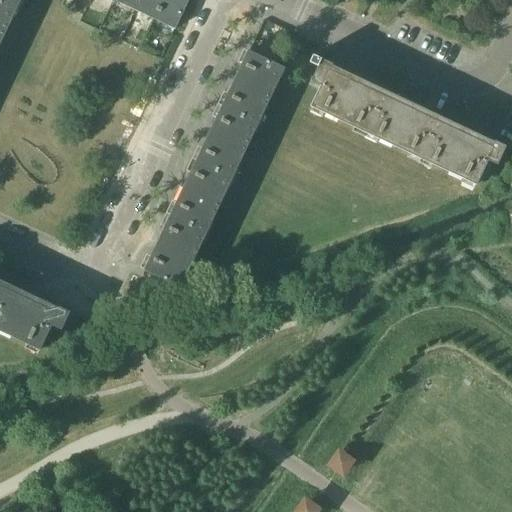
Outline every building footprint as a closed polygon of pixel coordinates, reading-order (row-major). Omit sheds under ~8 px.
[(0,0),(18,9),(21,0),(0,0)] [(0,0),(0,45),(18,9),(0,0)] [(114,0),(175,29),(188,0),(114,0)] [(223,106),(259,123),(285,68),(249,51),(223,106)] [(314,55),(310,63),(318,67),(312,81),(322,86),(319,91),(312,106),(463,178),(477,185),(483,172),(488,160),(498,165),(506,147),(496,142),(493,148),(400,103),(330,71),(333,65),(322,60),(322,59),(314,55)] [(223,106),(197,160),(233,178),(259,123),(223,106)] [(197,160),(171,215),(207,233),(233,178),(197,160)] [(207,233),(171,215),(145,270),(181,287),(207,233)] [(0,330),(41,350),(46,338),(53,325),(63,330),(71,312),(60,307),(57,313),(56,312),(34,302),(17,294),(0,285),(0,330)]
